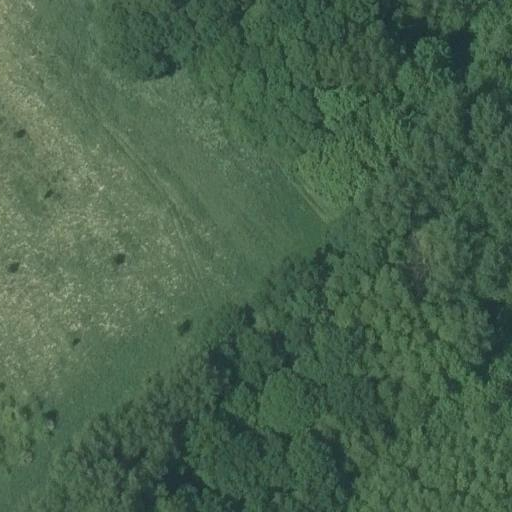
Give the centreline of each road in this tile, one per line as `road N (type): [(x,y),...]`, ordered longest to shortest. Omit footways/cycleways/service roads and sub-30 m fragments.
road 1 (track): [(68,511),(511,111)]
road 2 (track): [(375,234),(162,0)]
